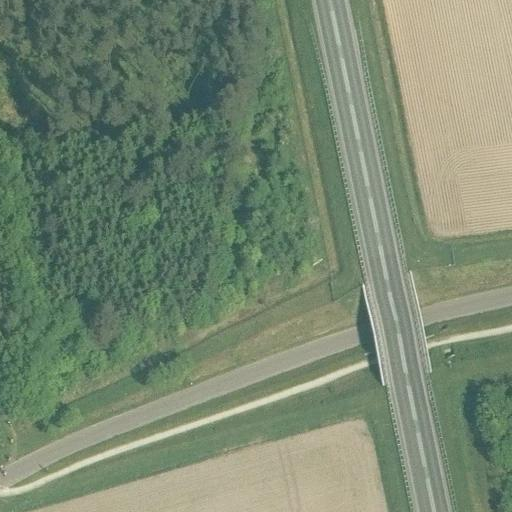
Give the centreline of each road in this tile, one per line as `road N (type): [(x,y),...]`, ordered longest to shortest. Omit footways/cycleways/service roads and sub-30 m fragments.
road 1 (unclassified): [(0,486),(62,450),(251,375),(432,315),(511,298)]
road 2 (trunk): [(433,511),(329,0)]
